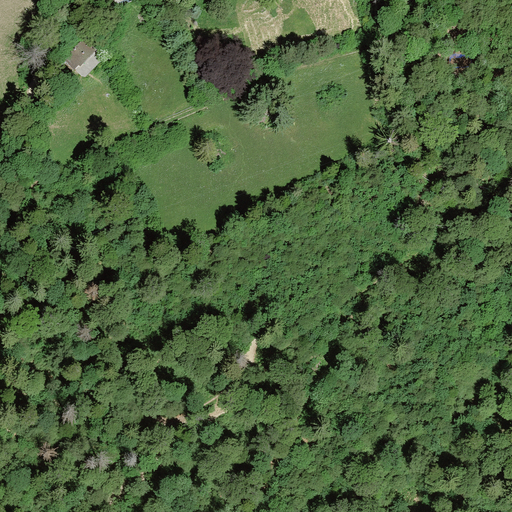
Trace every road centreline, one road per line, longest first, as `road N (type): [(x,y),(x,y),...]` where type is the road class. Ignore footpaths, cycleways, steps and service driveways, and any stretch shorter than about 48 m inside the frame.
road 1 (track): [(0,388),(91,416),(173,420),(457,225),(511,178)]
road 2 (track): [(13,183),(44,181),(282,69),(385,46)]
road 3 (track): [(73,0),(31,86),(13,183)]
road 4 (track): [(511,132),(468,141),(453,130),(469,103),(511,70)]
road 5 (track): [(412,511),(434,472),(511,409)]
road 6 (track): [(511,35),(385,46)]
